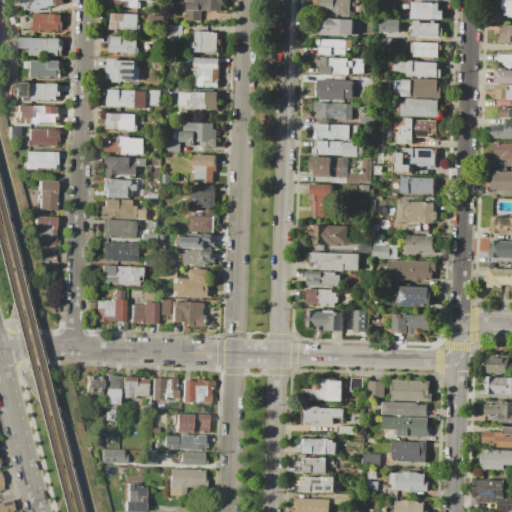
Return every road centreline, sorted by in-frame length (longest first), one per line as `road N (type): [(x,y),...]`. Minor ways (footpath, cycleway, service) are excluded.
road 1 (tertiary): [(246,0),(228,511)]
road 2 (tertiary): [(269,511),(287,0)]
road 3 (residential): [(0,349),(458,361)]
road 4 (residential): [(85,0),(72,349)]
road 5 (residential): [(469,0),(459,322)]
road 6 (tertiary): [(0,365),(37,511)]
road 7 (residential): [(458,361),(452,511)]
